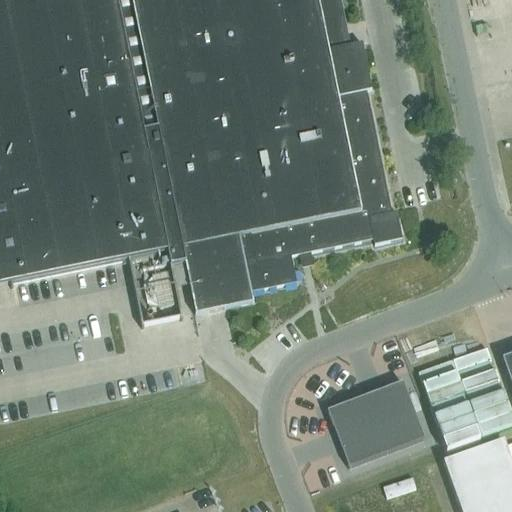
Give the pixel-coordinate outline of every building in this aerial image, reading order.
[(0,0),(0,287),(9,286),(10,291),(11,290),(10,286),(126,262),(168,254),(175,291),(189,289),(195,318),(253,306),(251,295),(296,286),(291,260),(373,243),(374,248),(402,242),(396,215),(391,216),(366,95),(371,93),(362,47),(350,49),(339,0),(0,0)] [(426,167),(406,169),(409,197),(428,195),(426,167)] [(511,360),(506,362),(502,364),(511,391),(511,360)] [(402,386),(327,414),(348,471),(424,443),(402,386)] [(511,511),(511,469),(503,444),(443,465),(459,511),(511,511)]
